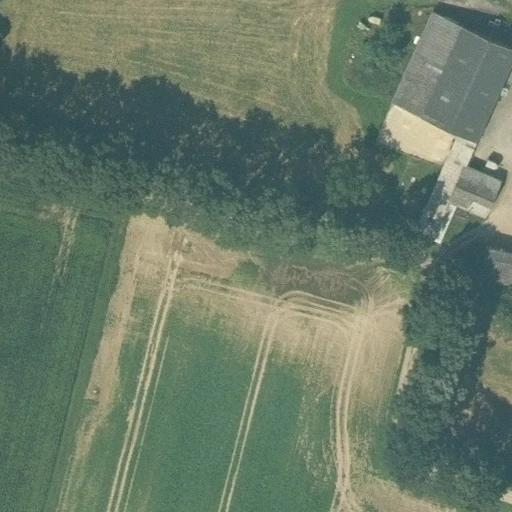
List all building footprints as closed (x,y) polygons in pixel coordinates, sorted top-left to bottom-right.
[(433,11),(392,102),(421,115),(462,24),(433,11)] [(511,60),(511,46),(462,24),(421,115),(459,132),(476,140),(511,60)] [(459,132),(415,232),(432,240),(449,200),(465,165),(476,140),(459,132)] [(501,181),(465,165),(449,200),(485,216),(501,181)] [(511,250),(486,245),(480,277),(511,282),(511,250)]
